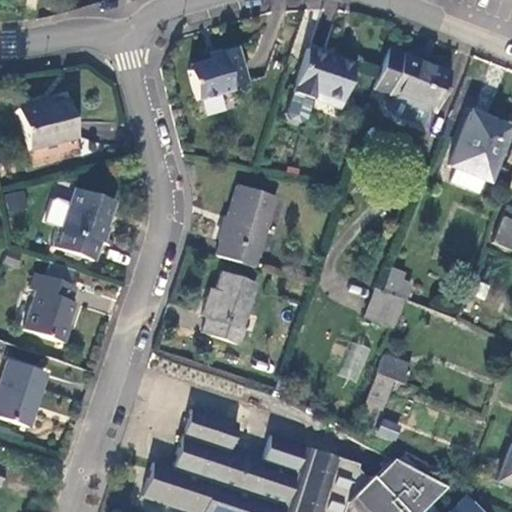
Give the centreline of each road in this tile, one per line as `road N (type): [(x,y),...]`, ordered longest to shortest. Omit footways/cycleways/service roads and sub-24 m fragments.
road 1 (residential): [(121,43),(156,171),(161,232),(70,511)]
road 2 (residential): [(381,0),(511,50)]
road 3 (residential): [(0,44),(92,34),(121,43)]
